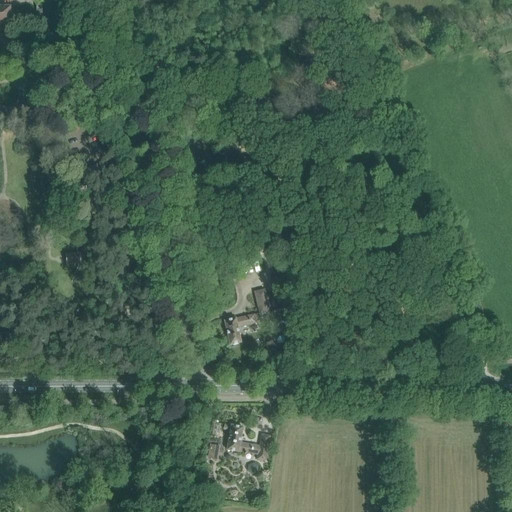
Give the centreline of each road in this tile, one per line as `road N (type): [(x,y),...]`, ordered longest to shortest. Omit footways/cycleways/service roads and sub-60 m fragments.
road 1 (tertiary): [(511,384),(0,385)]
road 2 (track): [(486,384),(474,323),(360,52)]
road 3 (track): [(198,385),(180,511)]
road 4 (unknown): [(246,0),(360,52)]
